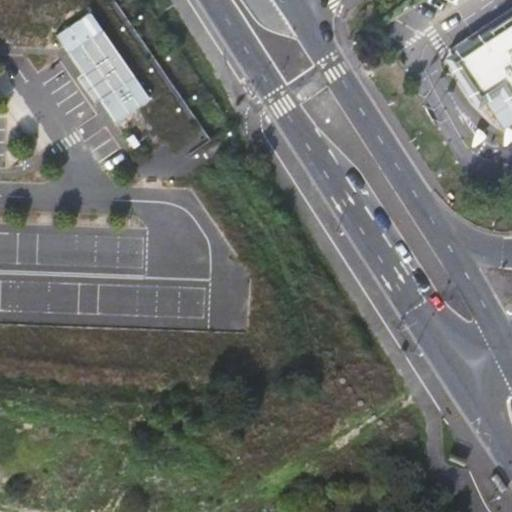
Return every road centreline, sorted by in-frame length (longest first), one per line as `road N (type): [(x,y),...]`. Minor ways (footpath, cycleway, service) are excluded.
road 1 (secondary): [(214,0),(432,335)]
road 2 (secondary): [(434,223),(298,7)]
road 3 (secondary): [(505,342),(434,223)]
